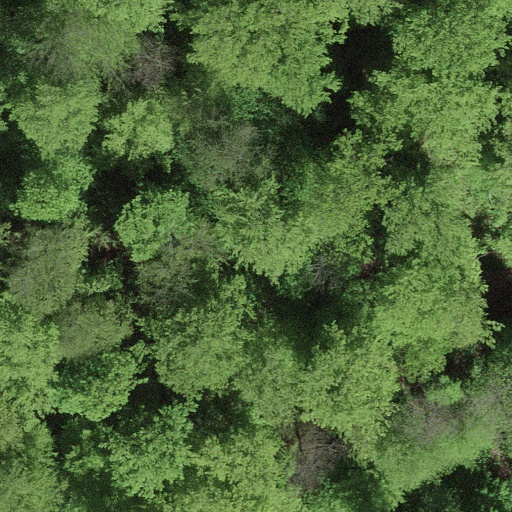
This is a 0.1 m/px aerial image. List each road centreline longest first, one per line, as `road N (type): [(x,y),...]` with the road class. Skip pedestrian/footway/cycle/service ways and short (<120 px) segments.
road 1 (track): [(0,237),(511,266)]
road 2 (track): [(507,267),(213,511)]
